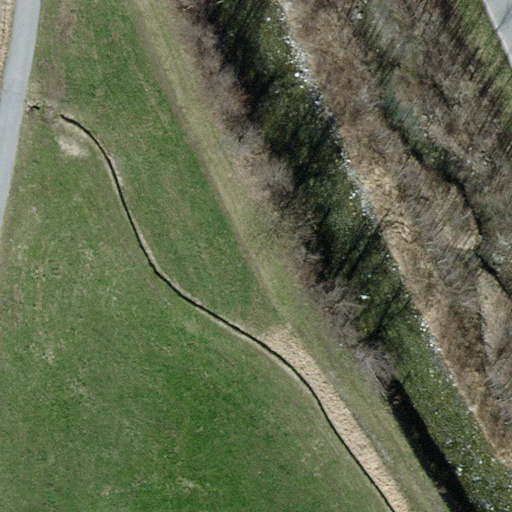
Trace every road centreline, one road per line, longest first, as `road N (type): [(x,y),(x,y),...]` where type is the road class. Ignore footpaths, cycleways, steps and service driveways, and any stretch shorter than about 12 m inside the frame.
road 1 (track): [(138,0),(238,203),(434,511)]
road 2 (track): [(23,0),(0,154)]
